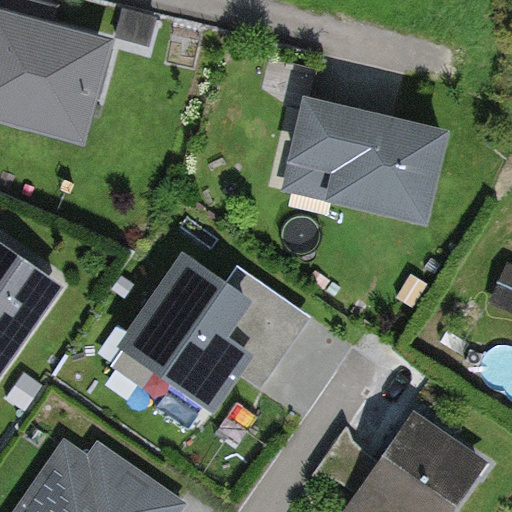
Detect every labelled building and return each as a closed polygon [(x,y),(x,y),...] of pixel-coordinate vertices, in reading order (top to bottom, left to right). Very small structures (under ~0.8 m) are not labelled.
[(13,0),(0,0),(0,113),(80,134),(101,46),(7,20),(13,0)] [(443,136),(310,105),(292,186),(423,216),(443,136)] [(0,373),(61,283),(0,242),(0,373)] [(265,310),(184,256),(116,354),(218,424),(246,382),(261,392),(313,315),(278,291),(265,310)] [(511,310),(511,268),(496,304),(511,310)] [(448,511),(478,470),(408,420),(348,505),(358,511),(448,511)] [(89,461),(62,443),(15,511),(184,511),(189,506),(99,447),(89,461)]
